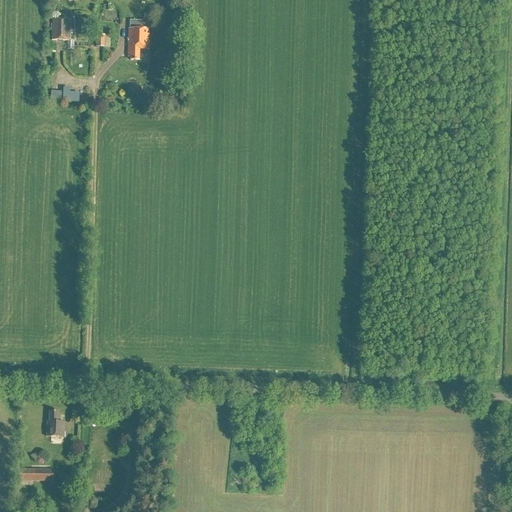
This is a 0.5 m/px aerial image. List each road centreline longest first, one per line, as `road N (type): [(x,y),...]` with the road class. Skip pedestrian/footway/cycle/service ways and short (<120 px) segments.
road 1 (unclassified): [(511,395),(0,379)]
road 2 (track): [(84,381),(93,95)]
road 3 (track): [(93,511),(116,500),(131,473),(135,381)]
